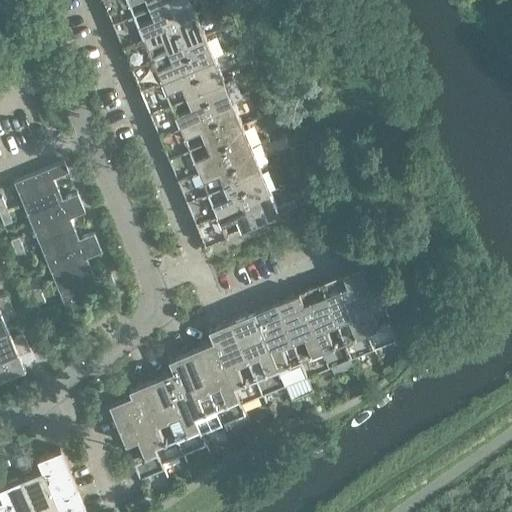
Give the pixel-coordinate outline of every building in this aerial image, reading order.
[(105,0),(114,20),(161,0),(105,0)] [(192,0),(161,0),(114,20),(123,42),(197,11),(192,0)] [(197,11),(123,42),(132,64),(206,33),(197,11)] [(206,33),(132,64),(142,87),(215,56),(215,55),(206,33)] [(215,56),(142,87),(151,109),(225,78),(215,56)] [(225,78),(151,109),(160,131),(234,100),(225,78)] [(234,100),(160,131),(169,153),(243,122),(234,100)] [(243,122),(169,153),(178,175),(252,145),(243,122)] [(252,145),(178,175),(188,198),(262,167),(252,145)] [(63,159),(13,180),(22,201),(57,186),(52,176),(68,169),(63,159)] [(262,167),(188,198),(197,220),(271,189),(262,167)] [(57,186),(22,201),(30,221),(80,200),(77,191),(61,197),(57,186)] [(206,242),(289,208),(288,206),(279,210),(271,189),(197,220),(206,242)] [(80,200),(30,221),(38,241),(73,226),(69,216),(84,209),(80,200)] [(11,220),(5,207),(0,208),(0,217),(2,223),(11,220)] [(73,226),(38,241),(46,261),(97,240),(93,231),(78,237),(73,226)] [(9,239),(14,250),(22,247),(17,235),(9,239)] [(97,240),(46,261),(55,281),(90,266),(85,256),(101,249),(97,240)] [(22,247),(14,250),(19,263),(27,260),(22,247)] [(399,341),(400,341),(398,335),(367,261),(366,262),(344,271),(375,345),(397,336),(399,341)] [(90,266),(55,281),(63,302),(114,281),(109,271),(94,277),(90,266)] [(344,271),(322,280),(353,354),(375,345),(344,271)] [(25,278),(30,291),(38,288),(34,275),(25,278)] [(322,280),(300,289),(331,363),(353,354),(322,280)] [(38,288),(30,291),(36,303),(43,300),(38,288)] [(300,289),(278,298),(308,372),(331,363),(300,289)] [(0,305),(10,301),(6,293),(0,295),(0,305)] [(278,298),(255,308),(286,382),(308,372),(278,298)] [(10,301),(0,305),(0,327),(6,325),(1,312),(13,308),(10,301)] [(255,308),(233,317),(264,391),(286,382),(255,308)] [(245,412),(247,411),(242,400),(264,391),(233,317),(209,327),(214,338),(215,337),(245,412)] [(6,325),(0,327),(0,351),(26,340),(23,333),(12,337),(6,325)] [(214,338),(193,347),(223,421),(245,412),(215,337),(214,338)] [(0,375),(23,366),(18,352),(29,348),(26,340),(0,351),(0,375)] [(193,347),(171,356),(201,430),(202,429),(223,421),(193,347)] [(174,368),(153,376),(184,450),(207,441),(202,429),(201,430),(171,356),(170,356),(174,368)] [(133,391),(161,459),(162,459),(184,450),(153,376),(130,386),(132,391),(133,391)] [(165,465),(162,459),(161,459),(133,391),(132,391),(110,401),(141,475),(165,465)] [(86,511),(59,446),(35,455),(40,467),(41,466),(59,511),(86,511)] [(59,511),(41,466),(40,467),(19,475),(34,511),(59,511)] [(8,511),(34,511),(19,475),(0,483),(0,496),(2,495),(8,511)] [(8,511),(2,495),(0,496),(0,511),(8,511)]
